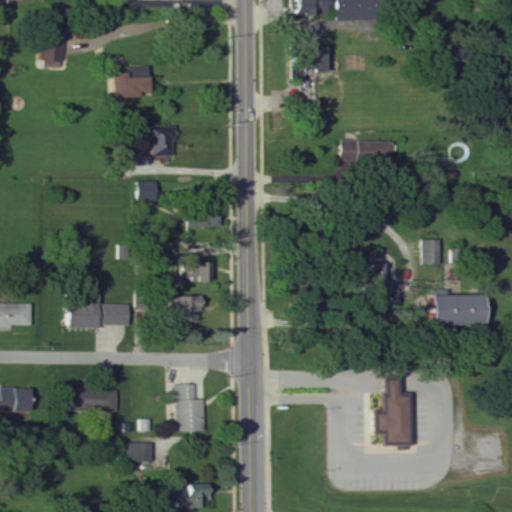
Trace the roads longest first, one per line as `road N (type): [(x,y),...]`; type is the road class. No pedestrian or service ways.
road 1 (primary): [(251,399),(246,0)]
road 2 (residential): [(0,358),(251,362)]
